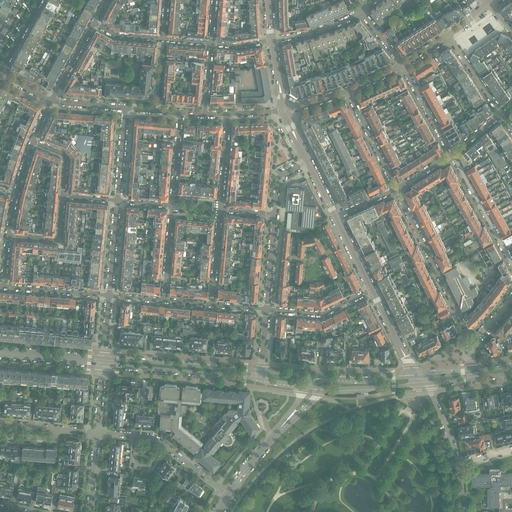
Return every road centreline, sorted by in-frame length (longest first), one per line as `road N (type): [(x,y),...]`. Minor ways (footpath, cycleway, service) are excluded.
road 1 (residential): [(395,189),(472,340)]
road 2 (secondary): [(261,371),(103,357)]
road 3 (secondary): [(103,364),(260,379)]
road 4 (residential): [(511,263),(451,154)]
